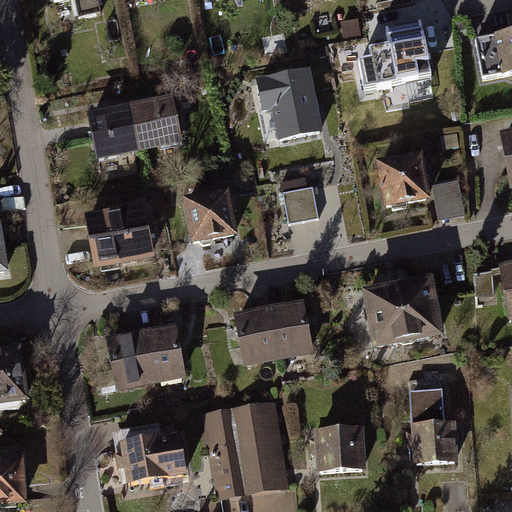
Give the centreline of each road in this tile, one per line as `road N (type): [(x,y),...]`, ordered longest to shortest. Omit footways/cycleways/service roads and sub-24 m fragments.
road 1 (residential): [(55,313),(511,227)]
road 2 (residential): [(6,0),(55,313)]
road 3 (residential): [(55,313),(88,511)]
